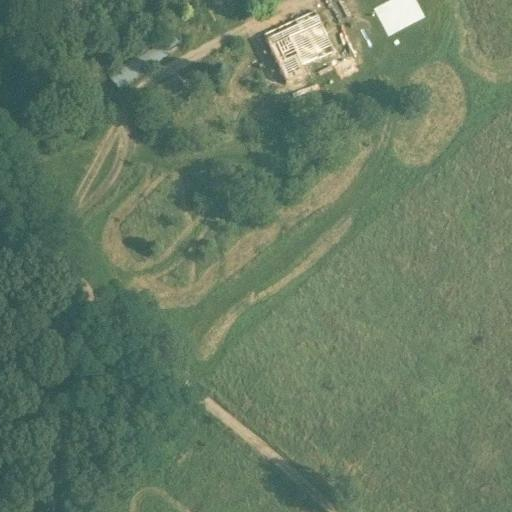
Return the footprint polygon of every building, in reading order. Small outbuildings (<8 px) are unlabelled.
[(314,14),(262,37),(284,87),(303,79),(305,78),(304,75),(301,70),(333,56),(314,14)] [(142,54),(108,78),(117,92),(169,56),(167,53),(177,45),(166,29),(155,37),(138,49),(142,54)] [(104,47),(99,51),(106,61),(111,57),(104,47)] [(181,76),(150,95),(159,109),(184,95),(181,90),(187,87),(181,76)] [(258,222),(267,215),(256,204),(247,212),(258,222)]
